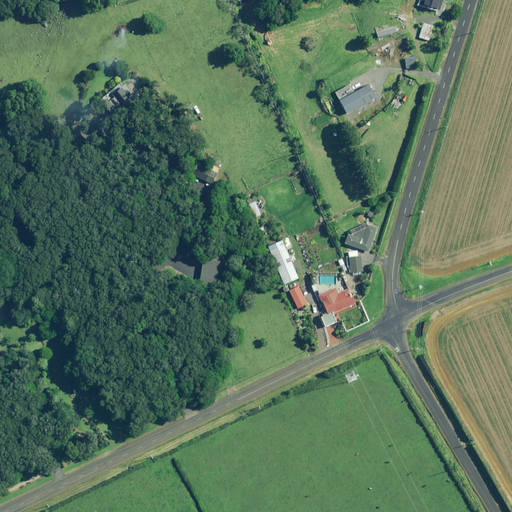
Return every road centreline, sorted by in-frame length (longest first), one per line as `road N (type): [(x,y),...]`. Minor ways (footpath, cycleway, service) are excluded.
road 1 (unclassified): [(385,326),(5,511)]
road 2 (unclassified): [(400,318),(391,280),(398,230),(469,0)]
road 3 (unclassified): [(496,511),(385,326)]
road 4 (unclassified): [(511,271),(400,318)]
